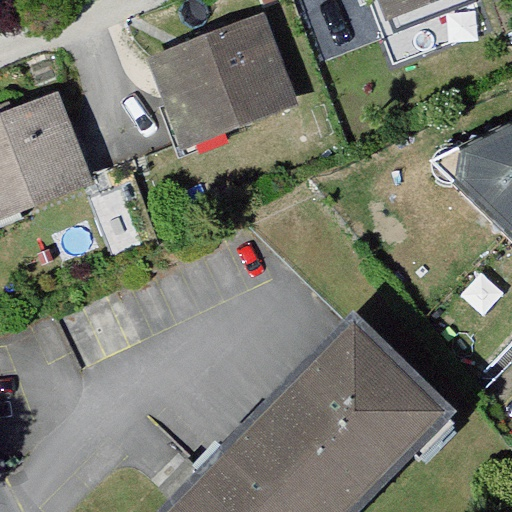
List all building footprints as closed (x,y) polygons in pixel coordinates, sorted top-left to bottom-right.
[(364,0),(376,31),(454,0),(364,0)] [(259,14),(137,59),(174,158),(295,113),(259,14)] [(41,65),(0,80),(0,208),(83,178),(41,65)] [(511,125),(429,174),(435,180),(511,254),(511,125)] [(336,333),(169,511),(368,511),(443,432),(336,333)]
